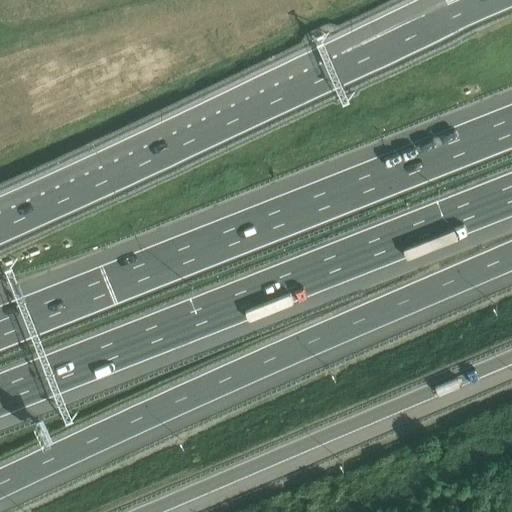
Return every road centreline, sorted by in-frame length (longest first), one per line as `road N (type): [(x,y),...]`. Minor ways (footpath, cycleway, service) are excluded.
road 1 (motorway): [(0,489),(511,257)]
road 2 (motorway): [(511,128),(0,330)]
road 3 (motorway): [(0,395),(511,194)]
road 4 (motorway): [(152,511),(511,358)]
road 5 (motorway): [(342,66),(0,223)]
road 6 (motorway): [(494,0),(342,66)]
